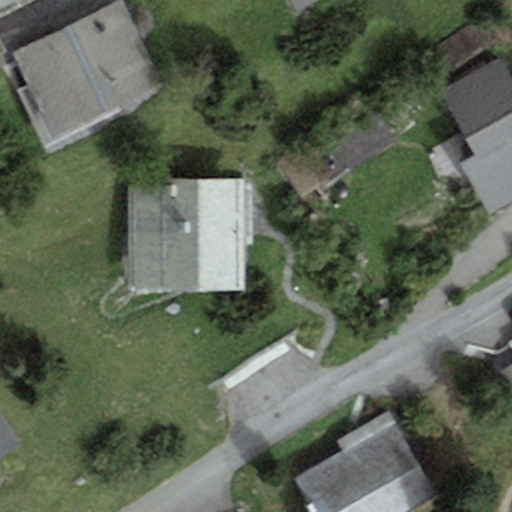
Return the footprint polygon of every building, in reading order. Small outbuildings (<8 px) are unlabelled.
[(122,0),(13,54),(55,140),(164,87),(122,0)] [(290,0),(296,10),(315,0),(290,0)] [(427,57),(441,78),(487,46),(473,26),(427,57)] [(460,162),(487,211),(511,197),(511,75),(502,56),(441,90),(476,153),(460,162)] [(331,183),(399,139),(375,102),(307,147),(331,183)] [(244,177),(126,178),(127,290),(245,289),(244,177)] [(511,347),(511,363),(500,371),(511,390),(511,339),(508,341),(511,347)] [(0,411),(0,454),(20,441),(0,411)] [(395,422),(294,479),(312,510),(307,511),(405,511),(436,494),(395,422)]
